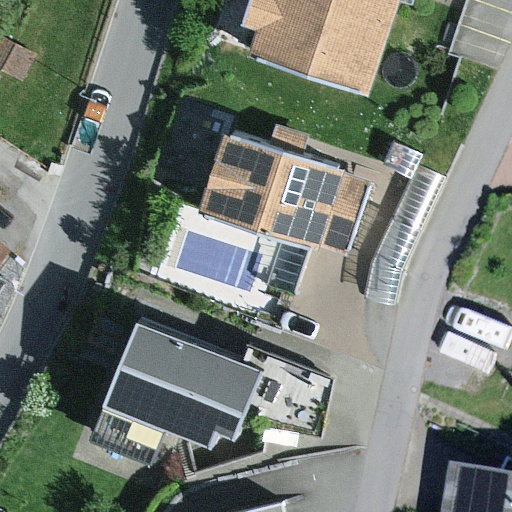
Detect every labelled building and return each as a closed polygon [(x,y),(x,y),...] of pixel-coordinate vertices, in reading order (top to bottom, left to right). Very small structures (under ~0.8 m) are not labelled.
[(251,0),(245,20),(263,26),(255,48),(368,88),(398,0),(251,0)] [(0,34),(0,66),(22,79),(36,54),(0,34)] [(282,146),(218,126),(193,206),(315,244),(339,169),(341,165),(282,146)] [(391,137),(380,160),(409,174),(415,162),(420,151),(391,137)] [(446,177),(415,162),(409,174),(370,256),(363,297),(379,300),(394,303),(400,266),(446,177)] [(367,178),(339,169),(315,244),(343,253),(367,178)] [(252,362),(129,315),(85,430),(142,451),(155,418),(199,434),(206,418),(227,426),(231,415),(252,362)] [(252,362),(231,415),(319,434),(332,377),(258,347),(252,362)] [(500,471),(452,463),(444,511),(511,511),(511,459),(507,457),(500,471)] [(284,511),(282,499),(219,511),(284,511)]
